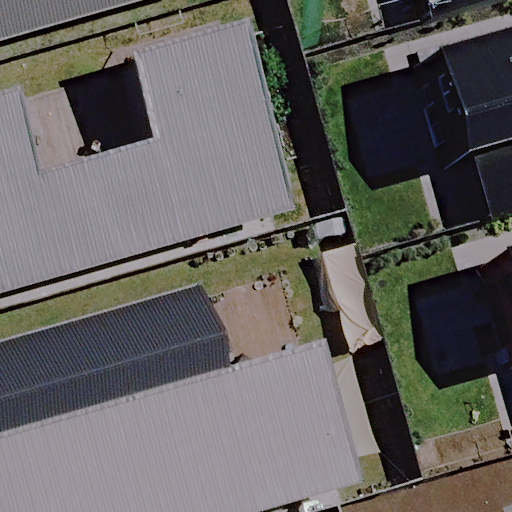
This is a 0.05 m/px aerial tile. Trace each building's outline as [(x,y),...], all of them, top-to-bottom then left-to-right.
[(0,0),(0,42),(148,0),(0,0)] [(426,0),(432,19),(496,0),(426,0)] [(6,97),(0,98),(0,293),(286,212),(234,32),(127,63),(152,149),(30,184),(6,97)] [(511,35),(427,60),(455,158),(470,154),(489,220),(511,213),(511,35)] [(511,258),(496,263),(511,317),(511,258)] [(0,511),(271,511),(353,489),(315,356),(217,384),(192,295),(0,349),(0,511)]
